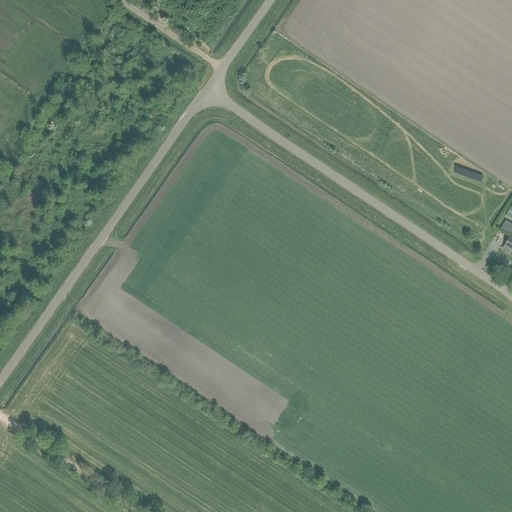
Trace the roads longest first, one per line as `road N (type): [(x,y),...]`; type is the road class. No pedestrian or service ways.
road 1 (unclassified): [(511,294),(207,89)]
road 2 (unclassified): [(0,385),(207,89)]
